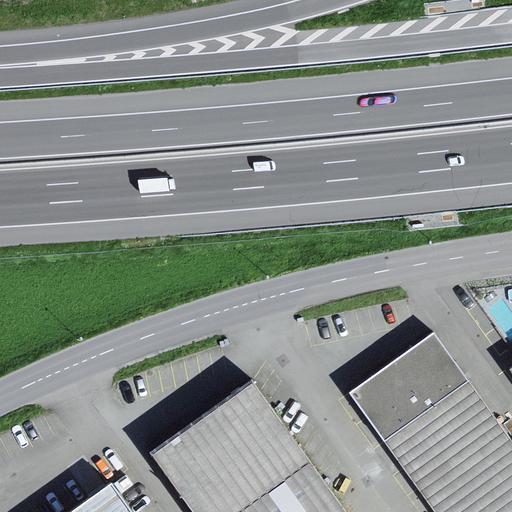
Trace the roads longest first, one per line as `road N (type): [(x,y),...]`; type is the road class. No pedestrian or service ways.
road 1 (secondary): [(0,399),(135,339),(253,301),(511,249)]
road 2 (motorway): [(0,196),(511,151)]
road 3 (motorway): [(511,94),(0,138)]
road 4 (motorway): [(511,30),(0,66)]
road 5 (motorway): [(326,0),(184,34),(0,62)]
road 6 (unknown): [(449,259),(511,380)]
